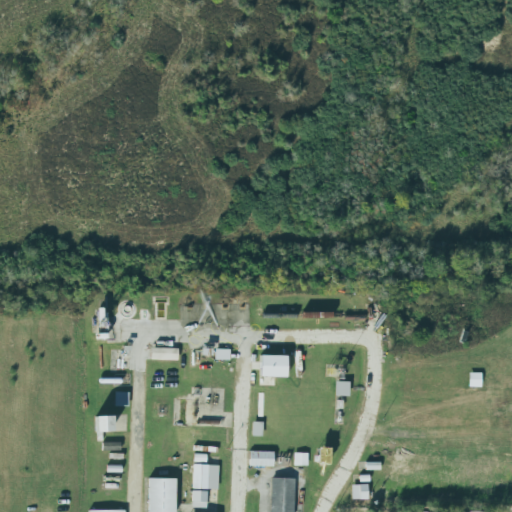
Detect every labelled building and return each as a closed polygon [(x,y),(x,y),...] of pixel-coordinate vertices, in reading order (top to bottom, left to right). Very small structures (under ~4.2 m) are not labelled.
[(150,360),(177,360),(177,349),(151,348),(150,360)] [(286,356),(260,355),(260,377),(286,378),(286,356)] [(480,374),(469,373),(469,387),(480,387),(480,374)] [(348,396),(348,382),(335,382),(335,396),(348,396)] [(128,407),(128,393),(114,392),(114,407),(128,407)] [(262,422),(252,422),(251,436),(262,437),(262,422)] [(317,464),(328,464),(329,448),(318,448),(317,464)] [(272,467),(273,452),(249,452),(249,466),(272,467)] [(307,454),(294,453),(293,466),(307,466),(307,454)] [(192,489),(217,489),(218,466),(193,465),(192,489)] [(102,490),(120,490),(120,476),(102,476),(102,490)] [(293,511),(294,479),(271,478),(269,511),(293,511)] [(174,511),(175,479),(148,479),(147,511),(174,511)] [(367,499),(367,485),(352,485),(352,500),(367,499)] [(206,508),(206,492),(192,491),(191,508),(206,508)]
